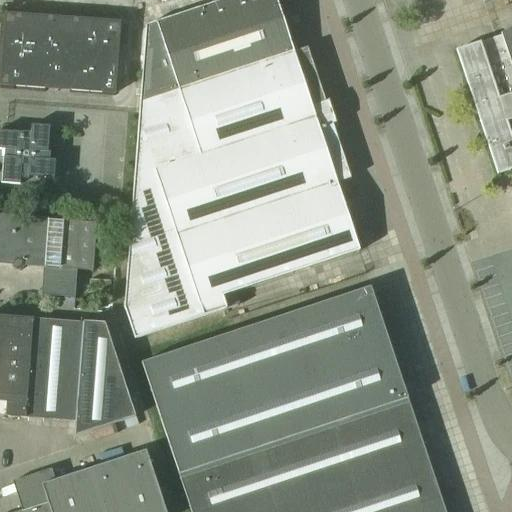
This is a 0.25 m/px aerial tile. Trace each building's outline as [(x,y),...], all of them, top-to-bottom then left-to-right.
[(283,127),(327,113),(305,48),(291,52),(274,0),(224,0),(143,27),(137,105),(262,64),(283,127)] [(119,25),(4,16),(0,70),(0,87),(114,96),(119,25)] [(478,43),(455,51),(496,175),(511,169),(511,29),(499,34),(507,58),(486,65),(478,43)] [(262,64),(137,105),(122,308),(133,342),(225,310),(221,297),(359,253),(336,185),(349,180),(327,113),(283,127),(262,64)] [(29,135),(0,133),(0,150),(2,151),(0,175),(0,185),(18,187),(19,178),(52,181),(53,162),(45,162),(47,129),(30,127),(29,135)] [(74,298),(76,272),(90,273),(94,225),(0,217),(0,266),(10,267),(10,269),(13,272),(18,273),(21,270),(22,268),(42,270),(40,296),(74,298)] [(141,364),(179,479),(190,511),(443,511),(408,403),(370,288),(141,364)] [(0,419),(3,420),(3,417),(75,423),(74,438),(134,419),(104,325),(83,324),(0,317),(0,419)] [(21,511),(20,511),(164,511),(145,453),(53,482),(49,470),(12,482),(21,511)]
